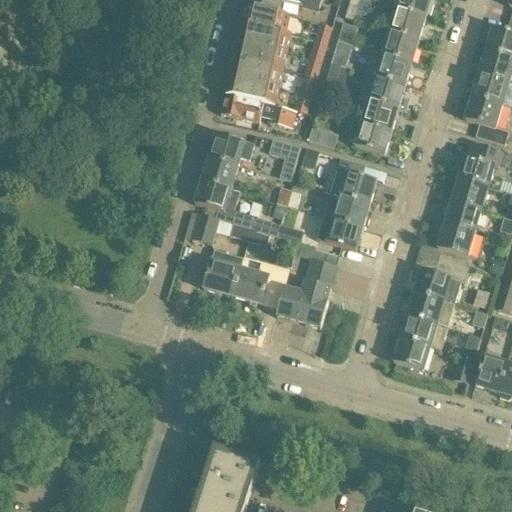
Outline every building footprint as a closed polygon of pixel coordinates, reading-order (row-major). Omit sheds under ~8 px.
[(246,0),(245,7),(279,15),(282,2),(300,7),(299,11),(318,16),(320,3),(308,0),(246,0)] [(353,24),(360,0),(350,0),(344,21),(353,24)] [(429,4),(430,0),(397,0),(395,10),(425,19),(425,16),(429,17),(433,5),(429,4)] [(278,18),(279,15),(245,7),(241,27),(284,36),(288,20),(278,18)] [(418,42),(425,19),(395,10),(388,33),(418,42)] [(511,22),(509,22),(506,34),(491,30),(485,53),(511,61),(511,22)] [(289,38),(241,27),(237,45),(285,55),(289,38)] [(343,27),(338,43),(351,48),(356,31),(343,27)] [(319,28),(314,44),(327,48),(331,32),(319,28)] [(411,64),(418,42),(388,33),(381,56),(411,64)] [(338,43),(331,66),(340,69),(344,70),(351,48),(338,43)] [(324,57),(327,48),(314,44),(311,53),(324,57)] [(282,73),(285,55),(237,45),(233,62),(282,73)] [(322,65),(324,57),(311,53),(309,62),(322,65)] [(508,85),(511,69),(511,61),(485,53),(478,76),(508,85)] [(404,88),(411,64),(381,56),(375,79),(404,88)] [(278,91),(282,73),(233,62),(229,80),(278,91)] [(319,74),(322,65),(309,62),(306,70),(319,74)] [(333,93),(340,69),(331,66),(324,90),(333,93)] [(316,83),(319,74),(306,70),(304,79),(316,83)] [(501,109),(508,85),(478,76),(471,100),(501,109)] [(314,91),(316,83),(304,79),(301,88),(314,91)] [(397,112),(404,88),(375,79),(368,103),(397,112)] [(274,110),(278,91),(229,80),(226,98),(274,110)] [(311,100),(314,91),(301,88),(299,96),(311,100)] [(309,109),(311,100),(299,96),(296,105),(309,109)] [(274,110),(226,98),(221,118),(258,127),(260,120),(271,122),(270,128),(291,133),(295,115),(274,110)] [(317,113),(326,116),(330,102),(321,99),(317,113)] [(494,131),(501,109),(471,100),(464,123),(478,127),(474,139),(503,148),(507,135),(494,131)] [(390,135),(397,112),(368,103),(361,126),(390,135)] [(306,117),(309,109),(296,105),(293,113),(306,117)] [(383,159),(390,135),(361,126),(354,150),(383,159)] [(308,144),(333,152),(337,138),(312,131),(308,144)] [(215,137),(208,159),(238,168),(240,161),(249,163),(253,148),(215,137)] [(300,152),(273,144),(269,158),(296,166),(300,152)] [(463,158),(456,182),(486,190),(498,194),(501,182),(490,178),(493,168),(497,169),(501,155),(472,147),(468,160),(463,158)] [(231,191),(238,168),(208,159),(201,183),(231,191)] [(340,162),(330,196),(369,207),(375,184),(361,180),(364,170),(340,162)] [(479,213),(486,190),(456,182),(450,205),(479,213)] [(231,193),(231,191),(201,183),(194,207),(224,216),(233,219),(234,215),(240,195),(231,193)] [(285,210),(290,194),(281,191),(276,207),(285,210)] [(300,197),(290,194),(285,210),(295,213),(300,197)] [(362,230),(369,207),(330,196),(324,219),(362,230)] [(479,213),(450,205),(448,204),(445,205),(442,214),(444,217),(446,217),(443,228),(472,237),(479,213)] [(250,232),(253,221),(234,215),(233,219),(224,216),(222,224),(233,227),(250,232)] [(218,224),(199,218),(192,243),(211,249),(218,224)] [(354,255),(362,230),(324,219),(316,244),(354,255)] [(253,221),(250,232),(252,233),(270,238),(276,240),(279,228),(253,221)] [(250,232),(233,227),(229,240),(248,245),(252,233),(250,232)] [(472,237),(443,228),(441,227),(438,228),(436,237),(437,240),(439,241),(436,251),(441,253),(437,264),(466,273),(470,261),(466,259),(472,237)] [(303,235),(279,228),(276,240),(300,247),(303,235)] [(266,250),(270,238),(252,233),(248,245),(266,250)] [(510,247),(511,239),(511,237),(500,234),(498,243),(510,247)] [(202,293),(232,301),(240,273),(243,263),(213,254),(202,293)] [(311,263),(307,275),(333,283),(336,271),(311,263)] [(420,272),(413,295),(442,304),(453,307),(460,284),(463,285),(466,273),(437,264),(434,276),(420,272)] [(268,281),(240,273),(232,301),(259,309),(260,308),(277,313),(283,292),(284,286),(268,281)] [(307,275),(304,287),(329,295),(333,283),(307,275)] [(301,297),(283,292),(277,313),(274,320),(319,333),(327,305),(326,304),(329,295),(304,287),(301,297)] [(509,316),(511,304),(511,290),(504,288),(497,313),(509,316)] [(453,307),(442,304),(413,295),(406,319),(436,327),(446,330),(453,307)] [(483,331),(487,318),(475,315),(471,328),(483,331)] [(436,327),(406,319),(399,342),(429,351),(439,354),(446,330),(436,327)] [(505,336),(508,325),(495,321),(491,332),(505,336)] [(476,355),(480,341),(468,338),(464,351),(476,355)] [(429,351),(399,342),(392,366),(422,374),(429,351)] [(452,382),(466,386),(473,362),(459,358),(452,382)] [(474,388),(497,395),(506,365),(483,358),(474,388)] [(511,366),(506,365),(497,395),(497,398),(498,400),(507,403),(509,401),(510,399),(511,399),(511,366)] [(214,452),(195,511),(196,511),(246,511),(261,467),(214,452)]
